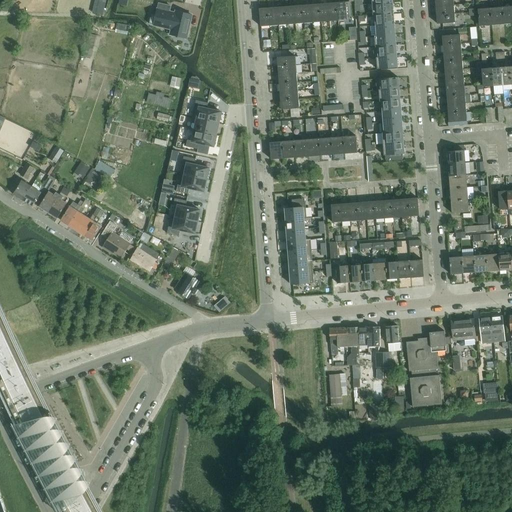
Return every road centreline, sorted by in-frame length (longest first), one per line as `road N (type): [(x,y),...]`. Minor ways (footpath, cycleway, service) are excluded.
road 1 (residential): [(441,302),(417,0)]
road 2 (unclassified): [(51,511),(6,426),(28,389),(147,346)]
road 3 (residential): [(201,328),(195,314),(0,193)]
road 4 (residential): [(268,321),(251,114)]
road 5 (unclassified): [(79,511),(157,381),(147,346)]
road 6 (unclassified): [(171,511),(201,328)]
road 7 (residential): [(268,321),(441,302)]
road 8 (residential): [(203,257),(233,116),(251,114)]
